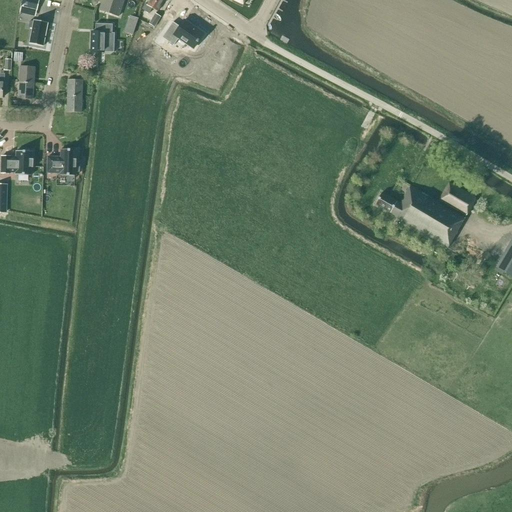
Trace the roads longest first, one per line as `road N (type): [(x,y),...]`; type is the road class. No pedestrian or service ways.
road 1 (unclassified): [(511,180),(252,35)]
road 2 (residential): [(0,124),(43,126),(68,0)]
